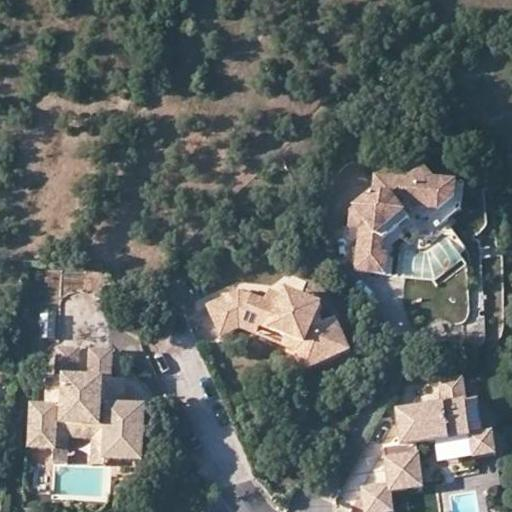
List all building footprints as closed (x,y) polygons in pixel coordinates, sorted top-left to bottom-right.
[(363,228),(358,271),(387,275),(391,253),(385,252),(386,240),(403,228),(397,220),(398,211),(404,207),(408,207),(411,205),(419,200),(421,202),(435,204),(441,213),(458,200),(460,185),(438,182),(428,169),(411,181),(380,177),(377,194),(359,207),(366,216),(368,215),(373,222),(363,228)] [(468,186),(460,185),(458,200),(441,213),(449,223),(464,211),(468,186)] [(398,211),(397,220),(403,228),(413,220),(414,210),(441,213),(435,204),(421,202),(419,200),(411,205),(408,207),(404,207),(398,211)] [(352,227),(363,228),(373,222),(368,215),(366,216),(359,207),(354,211),(352,227)] [(240,329),(242,330),(245,321),(261,326),(286,336),(306,343),(316,366),(351,351),(338,318),(324,324),(320,314),(323,305),(287,292),(285,298),(270,292),(266,303),(238,293),(207,307),(221,338),(240,329)] [(257,336),(261,326),(245,321),(242,330),(257,336)] [(306,370),(316,366),(306,343),(286,336),(283,345),(299,351),(306,370)] [(107,429),(106,461),(144,463),(146,409),(125,408),(120,407),(121,396),(126,396),(127,383),(112,382),(114,353),(92,352),(90,381),(79,380),(81,351),(59,350),(57,382),(49,382),(48,409),(33,408),(31,450),(56,452),(58,427),(107,429)] [(403,448),(394,449),(396,459),(386,460),(390,492),(422,488),(417,446),(471,440),(467,406),(464,383),(442,386),(444,408),(399,414),(403,448)] [(479,404),(467,406),(471,440),(474,462),(496,459),(493,437),(483,438),(479,404)] [(106,468),(106,461),(107,429),(58,427),(56,452),(56,466),(69,466),(70,440),(94,441),(93,467),(106,468)] [(384,450),(386,460),(396,459),(394,449),(384,450)] [(392,511),(390,492),(363,495),(364,511),(392,511)]
